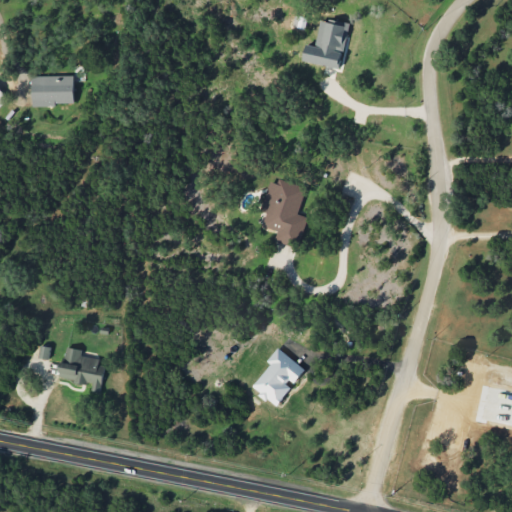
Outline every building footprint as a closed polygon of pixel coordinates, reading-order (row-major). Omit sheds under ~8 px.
[(321,18),(315,46),(306,44),(303,61),(340,68),(349,24),(321,18)] [(74,75),(32,76),(33,105),(74,104),(74,75)] [(0,106),(8,101),(0,88),(0,106)] [(298,214),(306,188),(271,177),(261,210),(267,212),(262,226),(278,230),(274,241),(297,248),(307,217),(298,214)] [(48,359),(51,347),(42,345),(39,356),(48,359)] [(105,366),(98,364),(99,358),(82,355),(83,349),(66,346),(60,379),(101,386),(105,366)] [(305,369),(278,347),(268,360),(271,363),(253,387),(277,406),(293,385),(305,369)]
